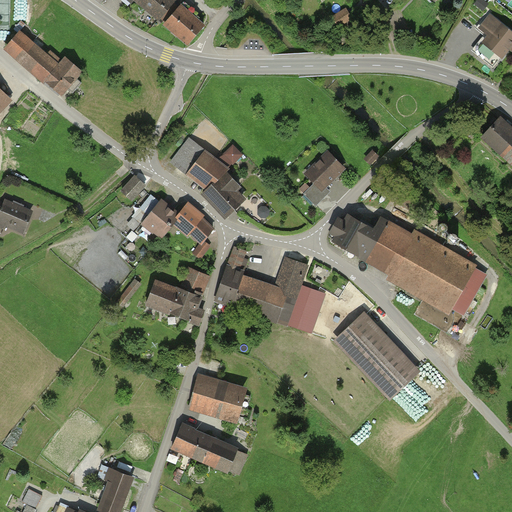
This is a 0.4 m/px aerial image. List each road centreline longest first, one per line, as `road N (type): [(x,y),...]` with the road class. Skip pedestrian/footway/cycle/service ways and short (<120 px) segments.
road 1 (residential): [(230,233),(145,511)]
road 2 (tertiary): [(200,64),(394,66),(478,88)]
road 3 (residential): [(311,242),(411,136),(478,88)]
road 4 (residential): [(0,54),(145,163)]
road 5 (residential): [(431,352),(311,242)]
road 6 (tertiary): [(75,0),(142,45),(188,61)]
